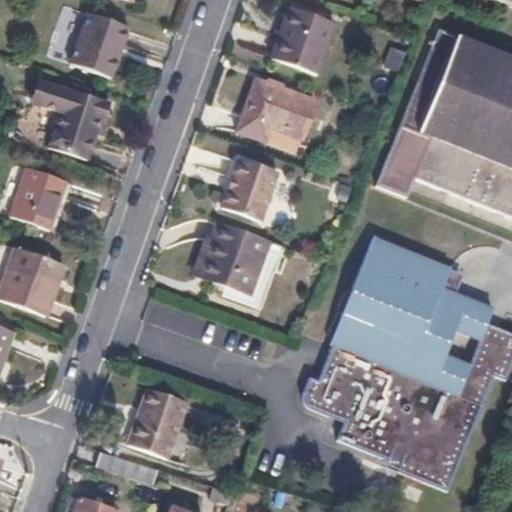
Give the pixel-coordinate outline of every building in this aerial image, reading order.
[(277,33),(282,35),(272,64),(313,79),(332,27),(286,10),(277,33)] [(125,32),(84,17),(65,67),(106,82),(125,32)] [(374,175),(406,188),(414,170),(511,210),(511,59),(435,27),(374,175)] [(45,85),(30,80),(22,102),(36,108),(45,85)] [(312,105),(252,83),(234,133),(260,142),(265,129),(299,142),(312,105)] [(36,108),(41,110),(28,145),(66,159),(77,130),(81,132),(91,103),(45,85),(36,108)] [(230,179),(234,180),(230,190),(226,189),(219,209),(257,223),(275,174),(237,160),(230,179)] [(62,185),(23,171),(5,220),(45,234),(62,185)] [(265,245),(213,225),(193,278),(246,297),(265,245)] [(324,340),(326,342),(311,380),(302,377),(295,400),(295,404),(296,407),(297,411),(301,415),(321,423),(324,417),(345,426),(343,430),(337,428),(329,447),(380,468),(385,456),(396,461),(391,473),(389,479),(440,499),(487,383),(498,388),(511,353),(511,343),(494,336),(480,331),(489,309),(449,292),(438,288),(446,268),(370,235),(324,340)] [(54,267),(10,251),(0,277),(0,305),(41,320),(52,289),(46,287),(54,267)] [(457,273),(446,268),(438,288),(449,292),(457,273)] [(503,315),(489,309),(480,331),(494,336),(503,315)] [(259,359),(264,340),(228,330),(223,348),(259,359)] [(182,403),(142,390),(124,447),(164,460),(182,403)] [(97,451),(92,466),(148,485),(153,470),(97,451)] [(396,461),(385,456),(380,468),(391,473),(396,461)] [(228,494),(208,488),(204,500),(223,506),(228,494)] [(112,511),(77,499),(72,511),(112,511)]
